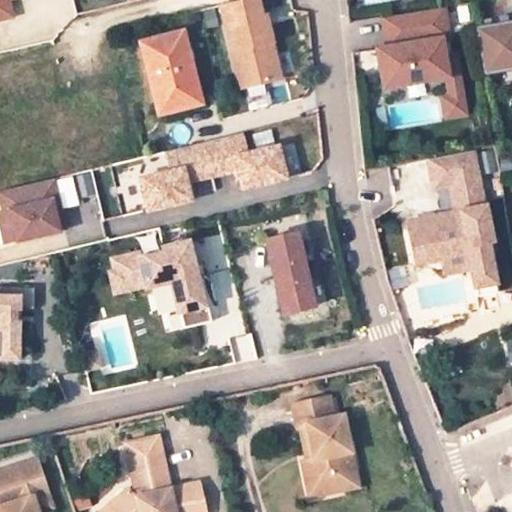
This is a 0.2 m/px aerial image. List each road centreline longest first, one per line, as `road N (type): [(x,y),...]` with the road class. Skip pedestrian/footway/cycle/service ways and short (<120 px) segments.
road 1 (unclassified): [(391,350),(0,431)]
road 2 (unclassified): [(391,350),(348,175),(324,0)]
road 3 (unclassified): [(453,511),(391,350)]
